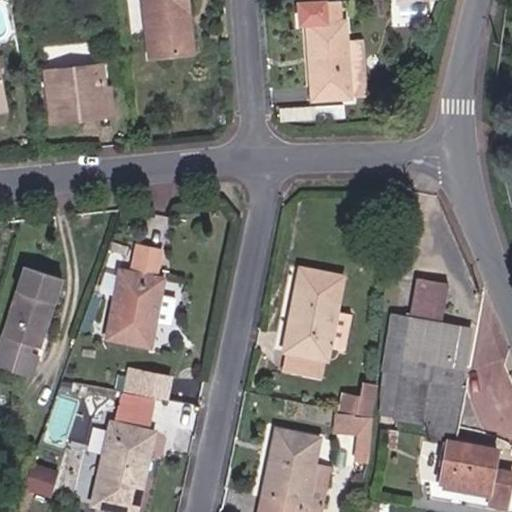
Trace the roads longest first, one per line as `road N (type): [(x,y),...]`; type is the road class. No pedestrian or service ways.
road 1 (residential): [(212,511),(268,164)]
road 2 (unclassified): [(268,164),(196,162),(0,184)]
road 3 (unclassified): [(458,154),(268,164)]
road 4 (residential): [(268,164),(259,0)]
road 5 (tertiary): [(458,154),(469,202),(511,302)]
road 6 (tertiary): [(478,0),(458,107),(458,154)]
